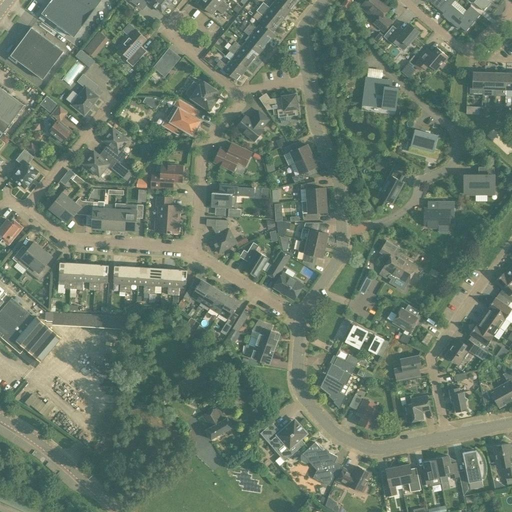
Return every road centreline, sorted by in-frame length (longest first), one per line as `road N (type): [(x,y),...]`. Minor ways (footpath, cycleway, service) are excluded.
road 1 (residential): [(445,436),(369,449),(328,429),(296,384),(301,318)]
road 2 (residential): [(195,247),(203,148),(252,88),(308,81)]
road 3 (residential): [(341,231),(393,218),(422,179),(455,161),(456,132),(425,107)]
road 4 (residential): [(445,436),(430,357),(490,270)]
road 5 (residential): [(195,247),(68,239),(30,206)]
road 6 (residential): [(341,231),(338,181),(314,125),(308,81)]
road 7 (tertiary): [(118,511),(42,443),(0,419)]
road 8 (residential): [(508,16),(469,50),(403,0)]
road 9 (residential): [(301,318),(195,247)]
